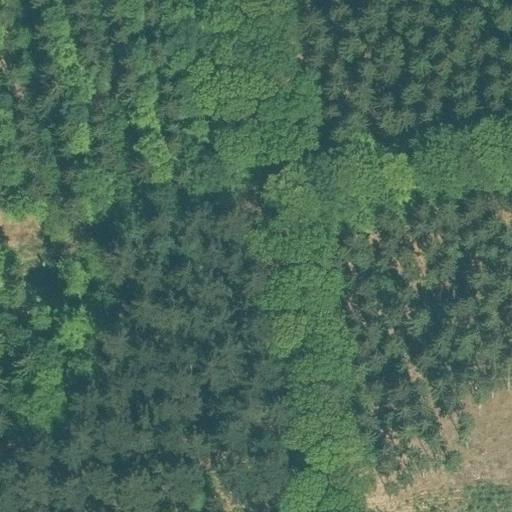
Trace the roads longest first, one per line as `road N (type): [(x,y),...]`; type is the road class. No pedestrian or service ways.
road 1 (track): [(0,265),(275,215)]
road 2 (track): [(275,215),(511,176)]
road 3 (track): [(242,0),(275,215)]
